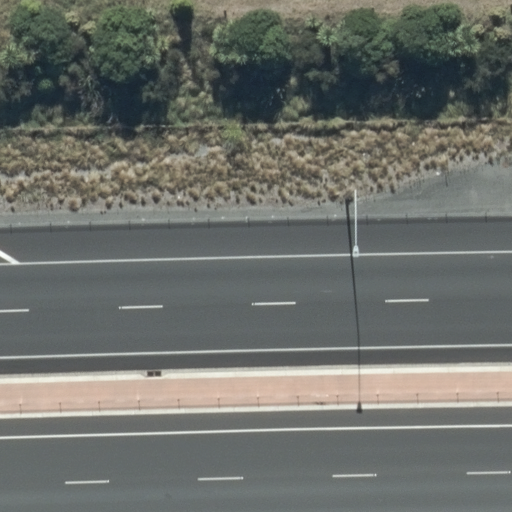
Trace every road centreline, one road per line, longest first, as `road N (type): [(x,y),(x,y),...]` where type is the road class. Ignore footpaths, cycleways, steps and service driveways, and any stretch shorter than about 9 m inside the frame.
road 1 (motorway): [(0,311),(511,298)]
road 2 (motorway): [(511,477),(0,486)]
